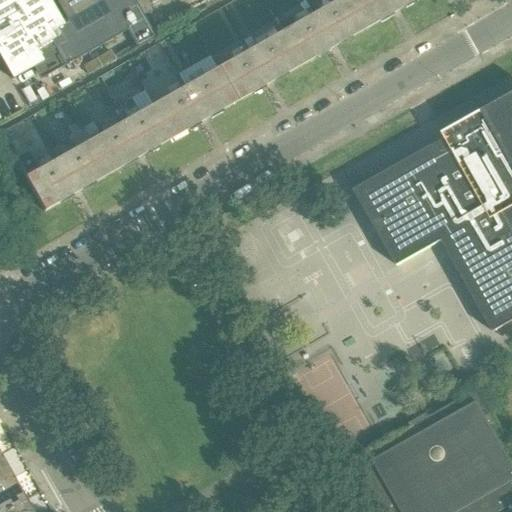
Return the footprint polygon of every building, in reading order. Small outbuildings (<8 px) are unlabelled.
[(155,38),(134,0),(0,0),(0,60),(11,80),(32,68),(39,80),(126,31),(136,49),(155,38)] [(363,30),(346,0),(337,0),(318,11),(306,17),(307,18),(254,47),(242,53),(243,54),(190,84),(190,83),(178,90),(127,120),(126,119),(114,126),(62,156),(62,155),(50,162),(51,163),(24,178),(43,212),(71,196),(76,193),(81,190),(136,159),(141,156),(144,154),(198,124),(199,123),(199,124),(204,121),(208,118),(262,87),(263,87),(269,84),(273,82),(273,81),(326,51),(327,51),(332,48),(337,45),(336,45),(363,30)] [(346,0),(363,30),(391,14),(391,15),(396,11),(400,9),(416,0),(346,0)] [(179,70),(184,82),(217,67),(212,56),(179,70)] [(130,60),(100,73),(108,92),(138,79),(130,60)] [(451,120),(511,92),(511,83),(509,78),(446,107),(451,120)] [(397,267),(442,241),(450,254),(449,255),(493,333),(511,322),(511,94),(443,134),(446,140),(433,147),(433,146),(394,169),(354,191),(397,267)] [(382,511),(495,511),(498,511),(499,511),(511,504),(511,448),(478,389),(428,417),(426,414),(409,424),(411,427),(367,452),(357,458),(353,460),(367,485),(363,487),(372,502),(376,500),(382,511)] [(0,455),(0,485),(14,478),(13,477),(12,478),(0,456),(1,456),(1,455),(0,455)] [(0,485),(0,511),(5,511),(26,500),(26,499),(25,500),(13,479),(14,478),(0,485)] [(26,500),(5,511),(31,511),(26,502),(27,501),(26,500)]
